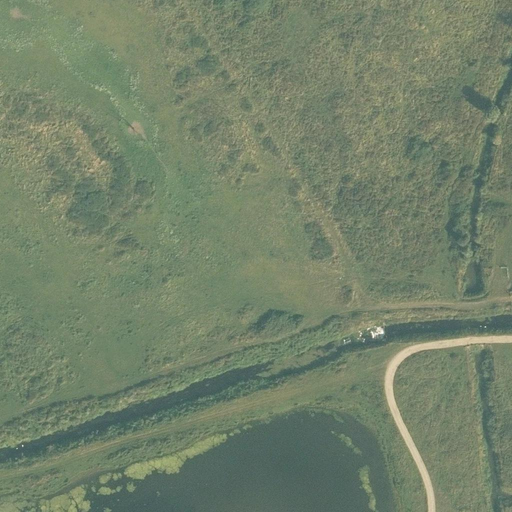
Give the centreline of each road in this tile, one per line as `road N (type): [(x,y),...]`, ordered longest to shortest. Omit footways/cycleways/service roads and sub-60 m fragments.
road 1 (track): [(247,346),(345,316),(511,301)]
road 2 (track): [(431,511),(429,487),(389,394),(392,360)]
